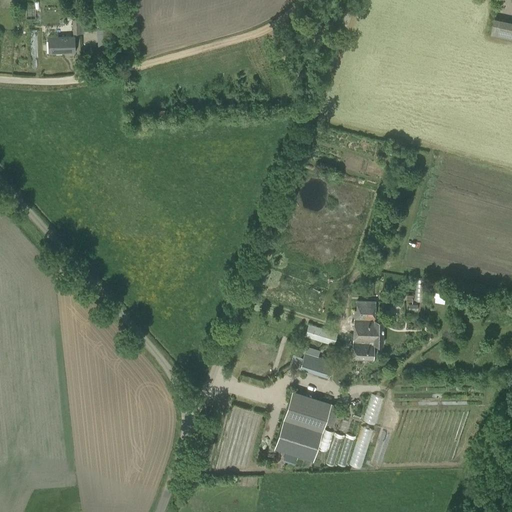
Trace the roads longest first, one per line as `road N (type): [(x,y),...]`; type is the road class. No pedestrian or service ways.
road 1 (unclassified): [(192,412),(352,0)]
road 2 (unclassified): [(192,412),(143,337),(0,179)]
road 3 (track): [(116,72),(236,40),(302,0)]
